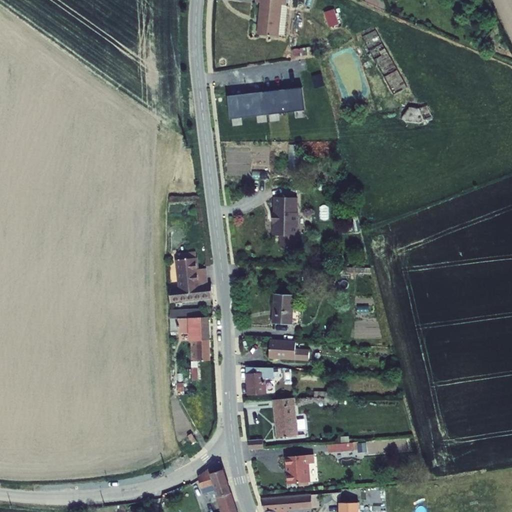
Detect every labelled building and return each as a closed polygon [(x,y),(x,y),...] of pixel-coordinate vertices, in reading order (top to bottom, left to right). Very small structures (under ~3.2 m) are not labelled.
[(259,6),(256,37),(276,39),(279,0),(278,0),(253,0),(253,5),(259,6)] [(331,26),(341,22),(336,7),(325,11),(331,26)] [(402,117),(402,119),(407,122),(419,124),(424,122),(425,120),(420,108),(410,107),(402,117)] [(294,213),(294,198),(274,197),(273,213),(275,213),(275,223),(273,223),(272,235),(280,236),(279,248),(292,249),(293,236),(295,236),(296,215),(294,213)] [(180,265),(183,289),(212,285),(211,272),(203,273),(200,256),(183,258),(183,265),(180,265)] [(174,292),(174,304),(216,299),(216,289),(213,289),(212,285),(183,289),(183,291),(174,292)] [(269,321),(288,320),(288,293),(268,294),(269,321)] [(187,321),(194,321),(210,320),(210,312),(187,313),(187,321)] [(194,321),(194,343),(212,342),(211,320),(210,320),(194,321)] [(267,340),(265,356),(305,359),(306,351),(292,349),(293,342),(267,340)] [(202,363),(213,363),(212,342),(194,343),(195,363),(202,363)] [(245,391),(255,391),(253,370),(244,371),(245,391)] [(274,436),(293,435),(291,397),(272,399),(274,436)] [(363,442),(337,444),(338,452),(364,450),(363,442)] [(295,457),(297,484),(319,483),(318,464),(324,464),(323,455),(295,457)] [(220,494),(224,511),(239,511),(224,461),(203,480),(206,489),(218,486),(220,494)] [(208,497),(220,494),(218,486),(206,489),(208,497)] [(264,500),(267,511),(284,511),(323,510),(322,496),(264,500)] [(359,511),(360,503),(343,503),(343,507),(339,507),(339,511),(359,511)] [(359,511),(389,511),(390,503),(360,503),(359,511)]
